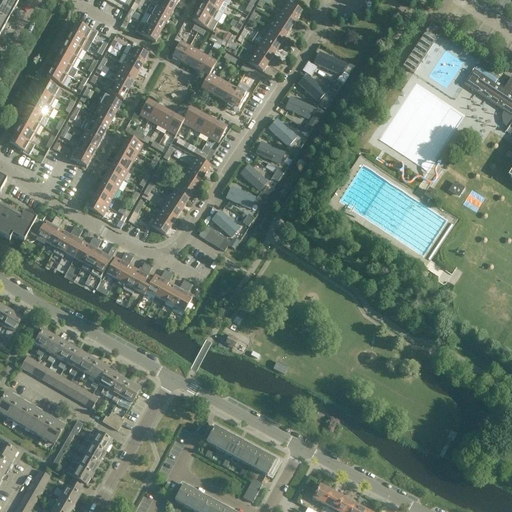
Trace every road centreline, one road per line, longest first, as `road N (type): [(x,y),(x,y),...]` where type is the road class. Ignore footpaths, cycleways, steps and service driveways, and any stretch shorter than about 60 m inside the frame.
road 1 (residential): [(185,235),(326,8)]
road 2 (secondary): [(174,378),(0,275)]
road 3 (residential): [(168,266),(0,172)]
road 4 (secondary): [(302,450),(174,378)]
road 5 (residential): [(132,446),(21,378)]
road 6 (residential): [(254,511),(180,473),(202,432)]
road 7 (secondary): [(416,511),(302,450)]
